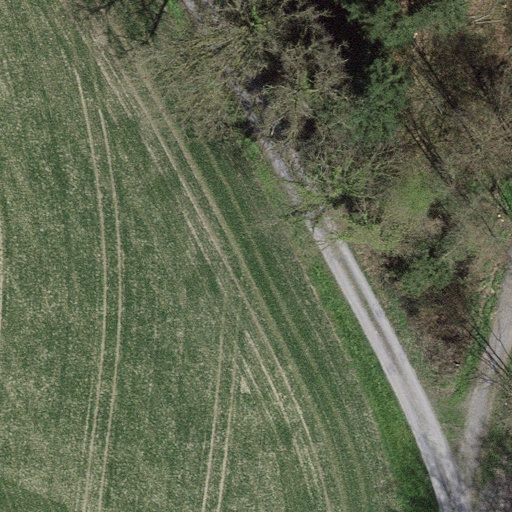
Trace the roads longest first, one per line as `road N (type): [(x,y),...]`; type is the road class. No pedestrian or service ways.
road 1 (track): [(450,511),(213,0)]
road 2 (track): [(451,511),(511,338)]
